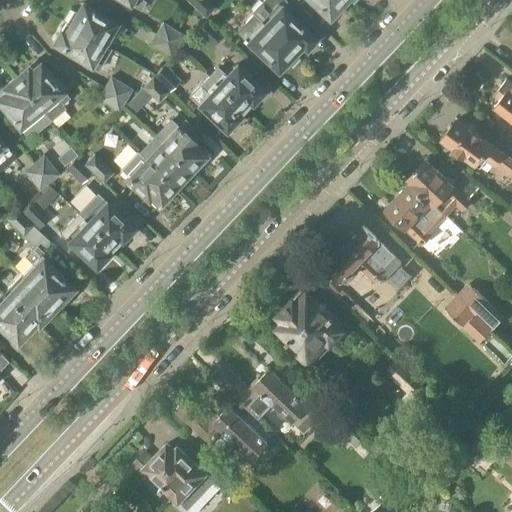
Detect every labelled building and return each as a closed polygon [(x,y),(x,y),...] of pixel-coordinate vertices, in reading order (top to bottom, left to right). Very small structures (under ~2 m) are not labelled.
[(123,0),(141,11),(146,3),(141,0),(123,0)] [(208,0),(186,0),(206,18),(216,7),(208,0)] [(316,39),(287,12),(292,7),(284,0),(262,0),(251,13),(260,22),(298,55),(306,48),(316,39)] [(309,0),(329,18),(345,0),(309,0)] [(73,10),(66,22),(103,44),(107,47),(115,35),(119,38),(125,29),(82,3),(77,12),(73,10)] [(212,47),(223,36),(207,20),(196,31),(212,47)] [(66,22),(53,43),(98,70),(110,49),(107,47),(103,44),(66,22)] [(190,39),(184,37),(185,35),(163,22),(156,34),(178,48),(177,49),(180,50),(190,39)] [(288,66),(298,55),(260,22),(251,31),(250,31),(244,38),(278,71),(285,63),(288,66)] [(177,49),(178,48),(156,34),(149,45),(172,58),(177,49)] [(245,110),(264,90),(236,64),(225,75),(217,67),(209,76),(217,83),(245,110)] [(58,79),(54,82),(40,65),(32,71),(29,67),(15,78),(41,110),(51,122),(65,110),(62,105),(69,99),(63,92),(66,89),(58,79)] [(153,76),(169,92),(180,81),(163,65),(153,76)] [(104,87),(126,101),(133,89),(111,76),(104,87)] [(159,103),(169,92),(153,76),(143,87),(159,103)] [(245,110),(217,83),(209,76),(200,85),(197,87),(191,93),(192,93),(189,96),(226,130),(245,110)] [(37,133),(51,122),(41,110),(15,78),(1,90),(5,94),(0,97),(0,102),(26,135),(33,129),(37,133)] [(511,85),(506,81),(495,95),(500,99),(495,106),(511,118),(511,85)] [(120,112),(126,101),(104,87),(97,99),(120,112)] [(174,119),(156,138),(191,170),(207,153),(188,134),(196,126),(188,118),(181,125),(181,124),(180,125),(174,119)] [(509,174),(511,169),(511,159),(457,119),(442,140),(479,167),(486,157),(509,174)] [(156,138),(140,154),(175,186),(191,170),(156,138)] [(0,167),(13,157),(0,140),(0,167)] [(137,151),(120,169),(128,176),(126,179),(148,200),(151,197),(159,204),(175,186),(140,154),(137,151)] [(84,164),(93,172),(104,183),(114,172),(94,153),(84,164)] [(49,183),(60,174),(44,154),(32,163),(49,183)] [(93,172),(84,164),(76,157),(66,168),(82,184),(93,172)] [(426,160),(408,179),(412,183),(446,216),(456,205),(462,211),(470,203),(468,202),(470,200),(468,198),(467,199),(426,160)] [(40,191),(49,183),(32,163),(23,171),(40,191)] [(412,183),(386,210),(419,241),(417,243),(419,245),(421,244),(422,245),(430,237),(419,227),(422,223),(428,229),(443,214),(446,216),(412,183)] [(131,227),(133,226),(105,200),(87,220),(114,246),(122,238),(125,238),(131,231),(131,227)] [(34,226),(38,230),(50,217),(33,202),(22,214),(34,225),(34,226)] [(22,214),(18,210),(16,208),(6,219),(24,237),(24,236),(36,247),(15,268),(21,274),(58,309),(67,299),(67,293),(73,287),(48,264),(51,261),(42,252),(51,243),(38,230),(34,226),(34,225),(22,214)] [(59,232),(67,240),(95,266),(96,265),(100,265),(107,258),(107,254),(114,246),(87,220),(78,211),(59,232)] [(364,225),(324,267),(340,283),(357,266),(376,285),(385,276),(387,278),(402,262),(395,256),(380,242),(381,242),(364,225)] [(50,318),(58,309),(21,274),(2,294),(35,324),(36,323),(38,325),(44,317),(50,318)] [(468,283),(456,296),(487,326),(497,316),(487,306),(489,304),(468,283)] [(35,324),(2,294),(1,293),(0,294),(0,326),(17,343),(35,324)] [(331,341),(345,326),(342,323),(340,325),(332,318),(334,315),(323,304),(321,306),(307,293),(298,303),(294,300),(292,301),(288,302),(282,309),(282,311),(280,314),(286,319),(277,329),(306,356),(317,345),(320,347),(328,338),(331,341)] [(456,296),(444,308),(464,328),(465,327),(480,342),(491,330),(487,326),(456,296)] [(0,370),(9,362),(0,351),(0,370)] [(419,382),(421,380),(397,358),(384,371),(408,393),(402,399),(414,409),(422,401),(431,392),(419,382)] [(226,365),(215,377),(238,399),(248,408),(257,417),(271,402),(272,403),(273,401),(304,430),(318,415),(306,404),(308,403),(269,367),(260,378),(259,377),(246,391),(242,386),(245,383),(226,365)] [(188,401),(177,413),(189,424),(183,431),(193,441),(200,434),(211,444),(224,430),(226,432),(224,434),(233,442),(234,440),(253,458),(260,450),(259,450),(267,441),(241,416),(248,408),(238,399),(231,407),(230,406),(220,417),(219,415),(210,425),(195,410),(196,409),(188,401)] [(355,433),(336,416),(336,415),(325,426),(344,444),(355,433)] [(171,491),(179,500),(188,508),(214,481),(178,447),(175,450),(168,443),(153,459),(145,451),(137,460),(144,468),(145,467),(171,491)]
